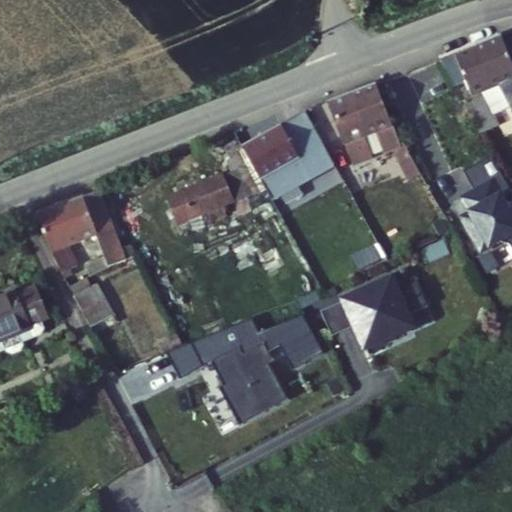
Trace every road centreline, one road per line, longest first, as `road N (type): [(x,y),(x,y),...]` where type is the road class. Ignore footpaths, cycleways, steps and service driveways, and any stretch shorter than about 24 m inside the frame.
road 1 (unclassified): [(343,63),(0,198)]
road 2 (track): [(3,197),(175,503)]
road 3 (unclassified): [(511,2),(343,63)]
